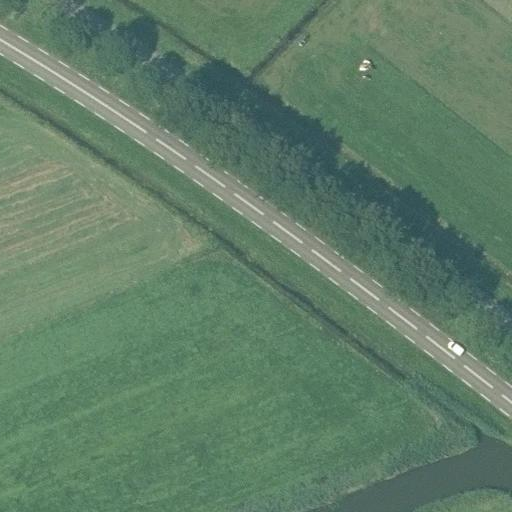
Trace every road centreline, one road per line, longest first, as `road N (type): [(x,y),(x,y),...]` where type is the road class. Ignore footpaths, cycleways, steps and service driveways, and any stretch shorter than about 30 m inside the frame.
road 1 (secondary): [(511,406),(143,130),(0,39)]
road 2 (unclassified): [(511,324),(221,104),(56,0)]
